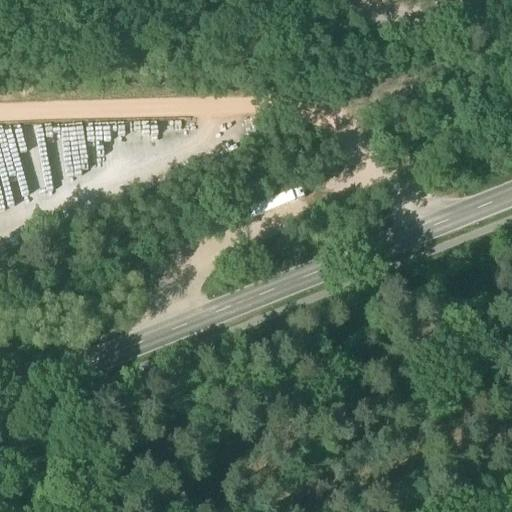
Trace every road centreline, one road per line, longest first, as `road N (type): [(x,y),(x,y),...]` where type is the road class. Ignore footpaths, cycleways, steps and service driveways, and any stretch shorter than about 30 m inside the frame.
road 1 (secondary): [(0,399),(511,191)]
road 2 (track): [(444,219),(347,133),(300,107),(0,112)]
road 3 (track): [(405,185),(350,193),(193,266),(173,294),(171,329)]
